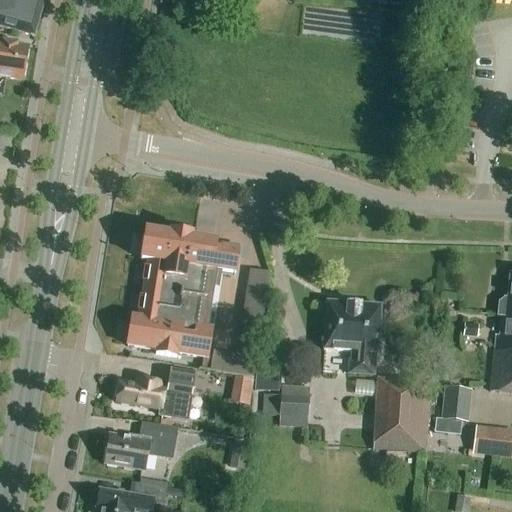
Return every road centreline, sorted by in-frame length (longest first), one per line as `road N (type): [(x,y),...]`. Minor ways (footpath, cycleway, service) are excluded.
road 1 (unclassified): [(202,156),(407,205),(511,213)]
road 2 (residential): [(49,511),(72,369),(34,364)]
road 3 (secondary): [(9,511),(34,364)]
road 4 (secondary): [(48,277),(67,237),(85,135)]
road 5 (secondary): [(60,131),(48,277)]
road 6 (secondary): [(85,135),(107,0)]
road 7 (secondary): [(82,0),(60,131)]
